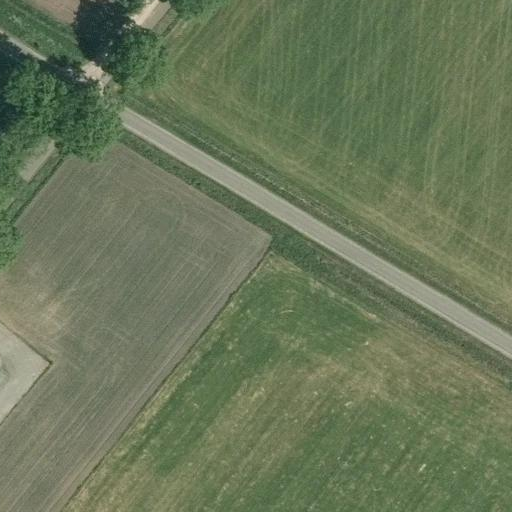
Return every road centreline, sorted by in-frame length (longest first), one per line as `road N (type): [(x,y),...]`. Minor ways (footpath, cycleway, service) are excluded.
road 1 (unclassified): [(511,348),(92,94)]
road 2 (unclassified): [(0,205),(92,94)]
